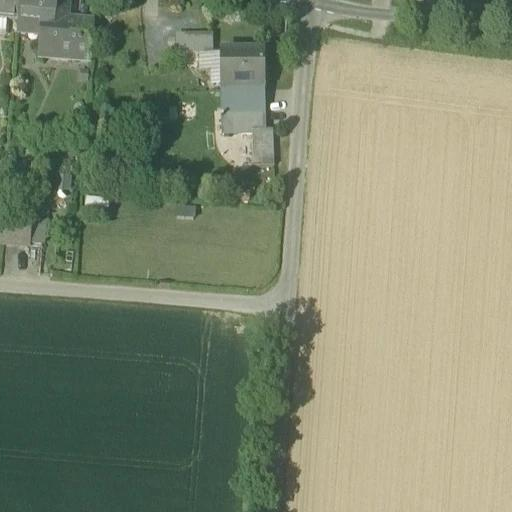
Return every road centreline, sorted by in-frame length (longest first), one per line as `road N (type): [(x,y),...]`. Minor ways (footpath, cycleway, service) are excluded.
road 1 (residential): [(309,0),(272,511)]
road 2 (track): [(286,306),(0,285)]
road 3 (secondary): [(511,13),(355,0)]
